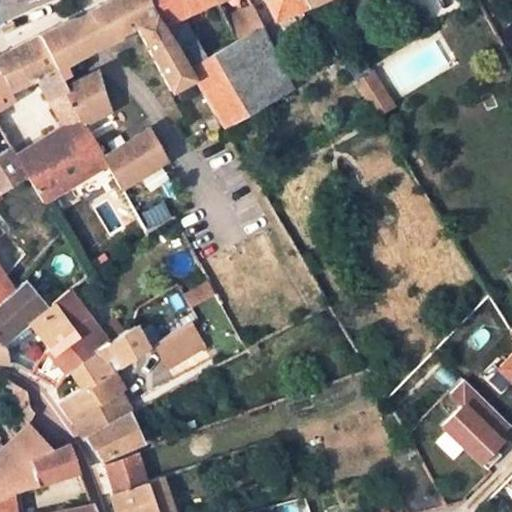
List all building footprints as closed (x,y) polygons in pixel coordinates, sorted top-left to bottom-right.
[(85,14),(36,36),(55,69),(58,75),(65,71),(63,63),(134,25),(170,90),(192,77),(186,68),(145,0),(106,0),(88,10),(85,14)] [(178,18),(215,0),(214,0),(145,0),(186,68),(203,58),(178,18)] [(264,0),(273,19),(306,5),(303,0),(264,0)] [(251,7),(224,18),(235,41),(259,27),(261,27),(251,7)] [(192,77),(211,109),(222,127),(291,89),(259,27),(235,41),(203,58),(186,68),(192,77)] [(35,79),(55,69),(36,36),(0,52),(0,77),(8,91),(35,79)] [(340,73),(346,70),(341,61),(334,64),(340,73)] [(106,162),(103,156),(84,121),(64,86),(58,75),(55,69),(35,79),(59,127),(14,154),(27,176),(41,201),(106,162)] [(94,70),(64,86),(84,121),(108,110),(94,70)] [(0,106),(12,99),(8,91),(0,77),(0,106)] [(372,77),(357,87),(377,119),(392,109),(372,77)] [(161,121),(150,99),(134,107),(146,130),(161,121)] [(146,130),(152,142),(172,132),(165,119),(161,121),(146,130)] [(146,130),(103,156),(106,162),(120,186),(162,161),(152,142),(146,130)] [(27,176),(14,154),(9,147),(0,153),(0,176),(7,188),(27,176)] [(0,304),(4,302),(12,293),(2,278),(23,254),(0,218),(0,304)] [(39,304),(21,283),(12,293),(4,302),(0,304),(0,346),(3,352),(29,333),(21,321),(39,304)] [(69,367),(70,366),(73,362),(109,339),(105,333),(100,336),(68,290),(46,305),(48,307),(27,324),(35,334),(45,347),(47,344),(69,367)] [(140,339),(144,350),(152,345),(180,328),(176,318),(140,339)] [(140,339),(133,324),(109,339),(73,362),(70,366),(83,388),(111,370),(144,350),(140,339)] [(511,334),(511,354),(498,368),(511,383),(511,327),(509,331),(511,334)] [(152,345),(156,388),(197,365),(180,328),(152,345)] [(30,375),(43,351),(45,347),(35,334),(15,368),(30,375)] [(43,351),(64,373),(69,367),(47,344),(45,347),(43,351)] [(121,388),(111,370),(83,388),(63,401),(60,403),(72,420),(117,391),(121,388)] [(13,400),(25,393),(25,390),(23,387),(20,385),(10,380),(0,377),(13,400)] [(462,405),(442,425),(487,468),(502,453),(495,446),(502,439),(498,435),(510,423),(463,378),(449,393),(462,405)] [(117,391),(72,420),(83,437),(127,411),(124,405),(117,391)] [(25,393),(13,400),(27,426),(32,414),(27,404),(25,393)] [(127,411),(83,437),(98,459),(141,441),(127,411)] [(0,495),(9,491),(34,484),(29,462),(51,451),(27,426),(4,447),(0,442),(0,495)] [(405,456),(415,451),(408,437),(398,442),(405,456)] [(34,484),(76,469),(67,445),(51,451),(29,462),(34,484)] [(104,463),(112,492),(143,481),(134,452),(104,463)] [(170,511),(158,477),(143,481),(112,492),(108,493),(114,511),(170,511)] [(426,499),(437,493),(430,480),(419,486),(426,499)] [(260,490),(264,501),(273,498),(269,487),(260,490)] [(56,511),(89,506),(83,489),(53,499),(56,511)] [(54,511),(12,511),(9,491),(0,495),(0,511),(91,511),(89,506),(56,511),(54,511)]
